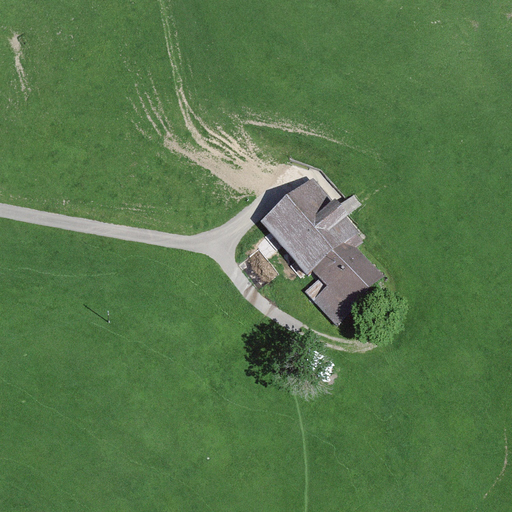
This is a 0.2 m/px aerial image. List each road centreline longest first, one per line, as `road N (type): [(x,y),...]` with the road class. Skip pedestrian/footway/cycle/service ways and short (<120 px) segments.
road 1 (track): [(0,209),(174,242),(212,241)]
road 2 (track): [(322,340),(257,302),(212,241)]
road 3 (track): [(212,241),(268,199),(221,151)]
